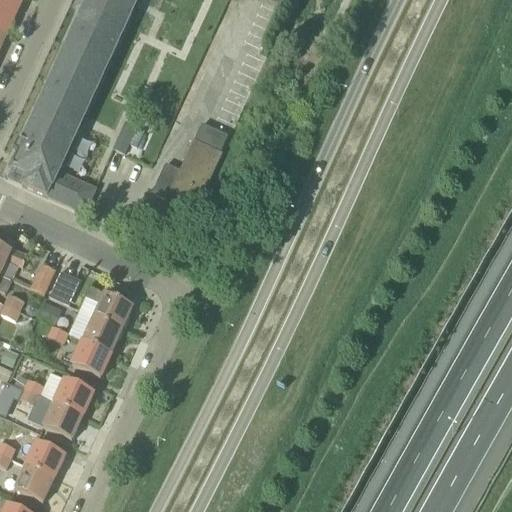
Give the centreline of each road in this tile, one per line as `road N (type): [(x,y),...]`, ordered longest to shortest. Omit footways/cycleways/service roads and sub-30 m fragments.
road 1 (secondary): [(405,0),(155,511)]
road 2 (secondary): [(196,511),(445,0)]
road 3 (residential): [(86,511),(178,297),(0,206)]
road 4 (motorway): [(511,293),(387,511)]
road 5 (motorway): [(436,511),(511,380)]
road 6 (residential): [(0,112),(51,0)]
